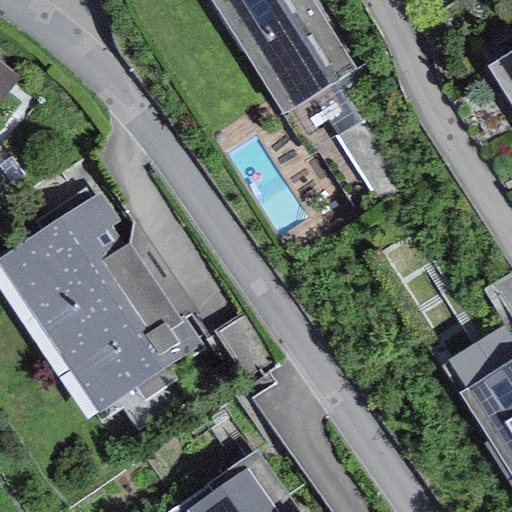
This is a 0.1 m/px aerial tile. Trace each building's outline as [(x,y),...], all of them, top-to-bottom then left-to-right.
[(355,71),(308,0),(200,0),(278,120),(355,71)] [(511,55),(482,75),(511,120),(511,55)] [(0,107),(24,78),(0,58),(0,107)] [(212,344),(100,192),(0,263),(0,269),(99,416),(136,392),(143,404),(180,379),(174,370),(212,344)] [(276,361),(244,316),(219,333),(252,380),(276,361)] [(511,364),(453,402),(511,495),(511,364)] [(301,511),(256,448),(165,511),(301,511)]
